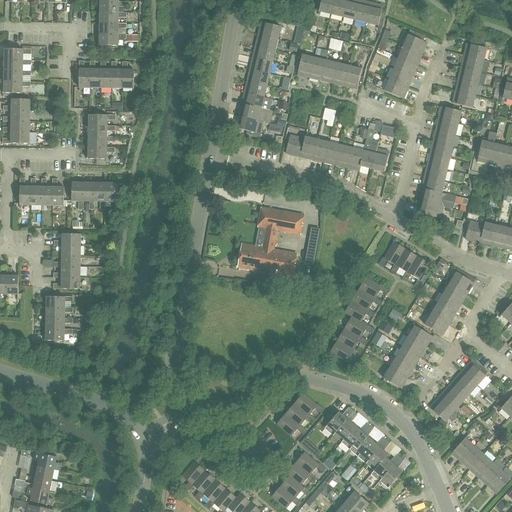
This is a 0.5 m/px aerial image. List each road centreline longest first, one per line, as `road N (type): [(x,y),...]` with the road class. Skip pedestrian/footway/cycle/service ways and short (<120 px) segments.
road 1 (unclassified): [(441,490),(402,419),(328,381),(285,376),(236,403),(193,407)]
road 2 (unclassified): [(193,407),(175,361),(209,157)]
road 3 (residential): [(395,218),(335,183),(209,157)]
road 4 (unclassified): [(147,439),(104,403),(0,372)]
road 5 (unclassified): [(209,157),(237,0)]
